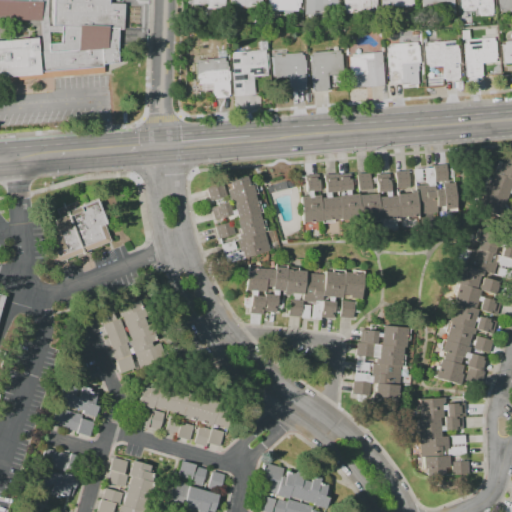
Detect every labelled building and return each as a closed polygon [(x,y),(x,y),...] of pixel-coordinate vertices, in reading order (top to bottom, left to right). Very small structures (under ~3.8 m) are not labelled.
[(107,0),(107,3),(123,4),(122,30),(116,29),(116,50),(117,62),(101,64),(102,73),(42,78),(0,81),(0,0),(107,0)] [(186,5),(186,0),(223,0),(223,9),(205,8),(206,5),(186,5)] [(231,7),(231,4),(229,3),(229,0),(261,0),(261,8),(231,7)] [(267,10),(267,0),(300,0),(300,3),(299,3),(299,8),(297,8),(297,11),(267,10)] [(310,15),(310,10),(304,10),(304,0),(338,0),(337,16),(310,15)] [(344,14),(344,10),(343,10),(343,0),(376,0),(376,5),(374,5),(374,15),(344,14)] [(423,8),(422,4),(420,4),(420,0),(452,0),(453,7),(423,8)] [(462,9),(462,5),(460,6),(459,0),(491,0),(491,4),(489,4),(489,8),(462,9)] [(511,11),(501,12),(501,9),(499,9),(499,4),(497,4),(497,0),(511,0),(511,11)] [(480,63),(481,75),(479,76),(479,78),(467,79),(467,76),(465,76),(464,62),(463,62),(462,48),(463,48),(462,43),(464,43),(464,40),(492,38),(493,41),(494,40),(495,58),(494,58),(494,62),(480,63)] [(427,67),(427,63),(425,64),(424,46),(426,46),(425,42),(455,40),(456,49),(457,49),(458,66),(457,66),(458,78),(442,79),(441,67),(427,67)] [(511,63),(503,64),(503,62),(501,62),(500,51),(502,51),(501,44),(503,44),(503,41),(511,40),(511,63)] [(232,96),(230,73),(231,73),(230,52),(257,50),(256,41),(264,41),(265,49),(264,49),(264,54),(267,53),(267,68),(265,68),(266,75),(253,76),(254,95),(232,96)] [(389,84),(389,82),(388,82),(387,67),(386,67),(385,53),(386,53),(385,48),(387,48),(387,44),(415,42),(416,46),(417,46),(418,63),(416,64),(417,67),(403,68),(404,80),(402,80),(402,83),(389,84)] [(311,89),(311,75),(309,75),(308,61),(309,61),(309,56),(311,56),(311,52),(339,50),(339,54),(341,53),(342,73),(327,74),(327,88),(325,88),(326,91),(313,92),(313,89),(311,89)] [(350,89),(347,58),(350,57),(350,55),(380,52),(383,86),(350,89)] [(274,78),(274,76),(272,76),(270,57),(272,57),(272,55),(300,53),(300,56),(302,56),(302,61),(304,61),(305,75),(304,75),(305,89),(303,90),(303,91),(291,92),(291,91),(288,91),(287,78),(274,78)] [(196,84),(196,80),(195,80),(194,63),(196,63),(195,60),(223,58),(223,62),(225,62),(226,67),(227,67),(228,80),(227,81),(228,95),(225,95),(225,97),(214,98),(214,96),(212,96),(211,84),(196,84)] [(511,194),(508,193),(498,217),(474,207),(479,196),(481,197),(485,189),(482,188),(487,177),(489,178),(492,172),(493,172),(498,162),(500,163),(500,162),(503,163),(506,156),(511,158),(511,194)] [(389,183),(390,196),(396,196),(396,194),(411,193),(411,191),(415,190),(414,186),(428,185),(428,182),(425,183),(425,181),(421,181),(422,182),(414,183),(413,169),(433,167),(432,165),(445,164),(446,169),(450,169),(451,177),(446,177),(447,181),(434,182),(434,190),(440,189),(440,188),(442,187),(442,183),(453,182),(456,211),(444,212),(443,206),(435,207),(436,213),(417,215),(417,219),(407,220),(406,217),(398,217),(399,221),(387,222),(387,220),(379,220),(379,221),(368,222),(368,220),(359,221),(359,217),(333,220),(333,222),(321,223),(321,221),(313,222),(313,223),(301,224),(299,197),(308,196),(307,192),(306,192),(305,181),(301,182),(301,177),(305,176),(305,175),(317,174),(319,191),(312,192),(312,196),(319,195),(319,198),(325,198),(325,192),(324,192),(323,183),(324,183),(323,175),(336,174),(350,173),(350,179),(355,179),(355,184),(350,184),(351,190),(349,190),(349,195),(357,194),(358,195),(377,194),(377,197),(386,197),(386,192),(377,192),(376,183),(376,179),(375,175),(388,174),(389,179),(389,183)] [(395,178),(394,171),(407,170),(409,187),(396,188),(395,182),(395,178)] [(370,184),(370,190),(357,191),(356,174),(369,173),(369,179),(370,184)] [(235,209),(232,201),(230,202),(226,191),(232,189),(230,182),(246,176),(249,184),(253,182),(257,194),(253,195),(256,202),(258,201),(261,212),(258,213),(260,221),(263,220),(266,231),(263,232),(269,250),(226,264),(220,245),(232,241),(236,251),(237,251),(238,253),(240,252),(236,240),(239,239),(237,235),(240,234),(236,220),(238,219),(236,213),(235,209)] [(267,194),(265,186),(290,180),(292,187),(267,194)] [(215,199),(210,200),(207,189),(222,184),(226,195),(222,197),(215,199)] [(217,205),(215,199),(222,197),(224,203),(217,205)] [(54,263),(49,249),(51,249),(46,237),(58,232),(53,220),(67,214),(66,211),(96,200),(105,223),(103,224),(110,241),(54,263)] [(236,213),(223,217),(220,218),(214,220),(210,207),(217,205),(224,203),(227,202),(230,211),(235,209),(236,213)] [(225,223),(230,222),(234,234),(218,239),(214,227),(222,224),(225,223)] [(462,365),(459,374),(462,375),(458,386),(432,377),(436,366),(438,367),(440,359),(442,360),(444,352),(438,350),(442,340),(444,340),(447,333),(444,332),(447,321),(448,321),(450,314),(447,313),(451,302),(452,302),(455,293),(453,292),(456,283),(452,282),(458,263),(465,265),(471,247),(476,249),(479,242),(473,240),(477,229),(500,236),(497,247),(496,247),(493,254),(501,256),(505,243),(508,244),(509,239),(511,240),(511,258),(509,258),(505,270),(508,270),(505,279),(496,276),(499,267),(503,269),(503,267),(497,264),(493,274),(483,271),(482,276),(480,275),(475,289),(478,290),(483,277),(496,281),(492,294),(480,290),(478,296),(490,300),(492,295),(496,296),(494,301),(500,303),(496,316),(478,310),(481,302),(476,301),(474,308),(477,309),(475,317),(478,318),(479,316),(485,318),(486,314),(491,315),(489,319),(496,322),(492,335),(475,329),(473,334),(471,333),(467,346),(469,347),(467,353),(473,355),(475,350),(472,349),(473,345),(471,344),(473,340),(475,341),(476,336),(492,341),(488,354),(482,352),(481,357),(486,359),(482,371),(484,372),(480,385),(463,379),(467,367),(465,367),(467,359),(461,357),(458,364),(462,365)] [(291,293),(288,293),(288,296),(283,295),(284,291),(278,291),(276,300),(281,301),(280,308),(276,308),(275,312),(262,311),(262,315),(249,313),(249,308),(244,307),(245,297),(250,297),(251,291),(245,290),(247,265),(260,266),(259,268),(274,270),(274,264),(286,266),(285,267),(297,268),(297,271),(304,271),(304,273),(324,275),(324,271),(331,272),(331,269),(343,271),(343,272),(350,273),(351,270),(363,271),(360,299),(349,298),(350,295),(341,294),(341,298),(333,297),(332,302),(334,302),(333,307),(339,308),(340,300),(359,302),(358,313),(352,312),(352,319),(338,317),(339,313),(333,312),(332,319),(320,317),(319,320),(311,319),(312,304),(314,304),(314,303),(302,301),(301,305),(309,306),(308,319),(286,316),(288,299),(292,299),(291,293)] [(134,353),(133,354),(128,342),(130,341),(121,317),(120,317),(115,305),(134,298),(136,302),(138,301),(147,324),(152,323),(155,331),(152,332),(156,340),(150,342),(151,346),(159,343),(165,358),(140,368),(134,353)] [(134,368),(120,373),(115,361),(114,361),(109,349),(112,348),(102,325),(101,325),(96,312),(110,307),(115,319),(118,318),(127,342),(125,343),(130,355),(129,355),(134,368)] [(398,405),(370,402),(372,392),(374,392),(375,384),(369,383),(368,396),(366,396),(365,401),(356,400),(357,395),(351,394),(352,381),(353,381),(356,355),(355,355),(356,342),(359,342),(360,329),(369,330),(369,327),(374,327),(374,331),(377,331),(377,333),(381,333),(382,326),(409,328),(407,340),(405,340),(405,347),(402,347),(401,355),(404,355),(402,365),(406,365),(406,370),(408,370),(408,377),(401,376),(402,369),(401,369),(401,367),(400,367),(398,383),(402,384),(402,386),(397,385),(396,393),(399,393),(398,405)] [(93,417),(81,413),(82,411),(57,404),(63,385),(67,386),(68,383),(77,385),(76,388),(80,389),(81,387),(89,389),(88,391),(96,393),(95,396),(100,397),(97,408),(99,409),(97,414),(94,414),(93,417)] [(137,405),(142,387),(149,389),(150,385),(159,387),(160,383),(218,400),(216,408),(230,412),(225,428),(212,424),(211,426),(200,423),(201,422),(193,420),(192,421),(181,418),(182,415),(153,407),(152,409),(137,405)] [(454,456),(448,456),(449,467),(443,468),(443,475),(426,476),(426,469),(420,469),(420,457),(419,438),(414,438),(414,426),(417,426),(416,419),(419,419),(418,411),(415,411),(415,400),(443,398),(444,403),(441,403),(441,405),(446,405),(446,404),(464,403),(464,416),(461,416),(462,429),(439,431),(439,437),(447,437),(447,449),(450,449),(450,447),(452,447),(452,444),(451,444),(451,436),(464,435),(464,443),(463,444),(463,446),(464,446),(465,455),(462,455),(454,456)] [(89,437),(76,433),(76,431),(52,424),(57,408),(81,415),(80,418),(93,422),(89,437)] [(150,414),(151,410),(163,414),(158,430),(147,427),(146,428),(133,424),(137,410),(150,414)] [(176,437),(176,436),(164,432),(169,416),(181,419),(180,422),(193,426),(188,440),(176,437)] [(219,447),(207,443),(206,447),(193,443),(198,427),(209,430),(210,428),(223,432),(219,447)] [(79,472),(66,468),(65,472),(40,464),(45,448),(70,455),(70,454),(83,458),(79,472)] [(123,487),(107,482),(110,470),(108,470),(112,457),(126,461),(123,474),(127,475),(123,487)] [(117,511),(119,505),(121,506),(130,476),(128,476),(132,461),(150,466),(148,472),(153,474),(150,482),(153,483),(150,494),(146,493),(143,503),(147,504),(144,511),(117,511)] [(201,486),(189,483),(190,479),(177,475),(181,461),(194,465),(194,466),(206,470),(201,486)] [(462,461),(467,461),(468,474),(451,475),(450,462),(455,462),(462,461)] [(275,496),(275,495),(261,490),(265,477),(261,475),(262,470),(261,469),(263,463),(283,468),(280,476),(284,477),(286,471),(294,474),(295,471),(303,473),(301,480),(310,482),(312,476),(320,478),(319,483),(327,485),(326,487),(330,489),(324,509),(312,505),(312,504),(288,497),(287,499),(275,496)] [(57,499),(49,496),(50,492),(46,491),(45,495),(37,493),(40,481),(34,479),(38,468),(63,476),(64,473),(76,477),(75,480),(78,481),(76,486),(75,485),(71,497),(67,495),(66,498),(58,495),(57,499)] [(219,492),(207,489),(212,471),(223,475),(219,492)] [(190,511),(182,509),(182,510),(162,505),(165,496),(169,497),(174,480),(189,484),(188,486),(218,495),(212,511),(210,511),(208,511),(207,511),(190,511)] [(112,511),(96,511),(100,500),(101,500),(105,488),(122,493),(118,505),(114,504),(112,511)] [(312,507),(311,510),(317,511),(262,511),(256,510),(261,495),(274,499),(274,498),(286,502),(287,499),(312,507)]
